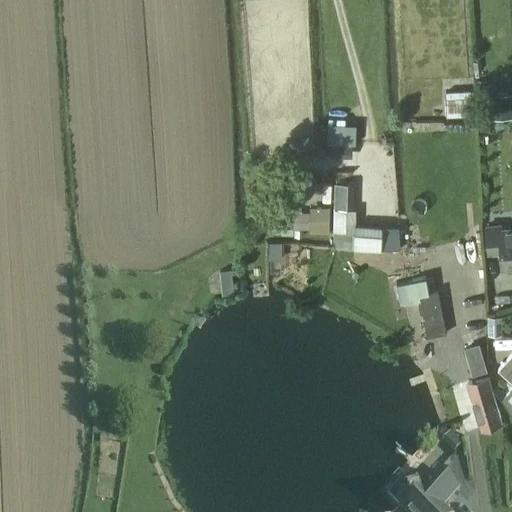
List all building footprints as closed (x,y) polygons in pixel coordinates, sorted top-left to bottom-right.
[(475,116),(474,90),(446,91),(447,117),(475,116)] [(490,95),(491,113),(511,111),(511,109),(511,95),(490,95)] [(351,143),(331,143),(331,158),(351,158),(351,143)] [(345,233),(345,222),(345,209),(354,209),(355,183),(335,183),(334,209),(336,209),(335,233),(345,233)] [(329,208),(309,208),(310,234),(329,234),(329,208)] [(509,271),(511,270),(511,227),(501,228),(501,225),(487,226),(489,253),(502,252),(503,268),(509,268),(509,271)] [(260,264),(248,266),(250,278),(262,276),(260,264)] [(231,269),(220,270),(221,278),(232,277),(231,269)] [(447,333),(438,290),(418,295),(426,337),(447,333)] [(503,335),(503,317),(488,318),(488,336),(503,335)] [(481,352),(469,356),(474,371),(485,368),(481,352)] [(511,354),(498,369),(511,381),(511,389),(503,400),(505,401),(504,402),(508,406),(509,405),(511,407),(511,354)] [(502,422),(489,378),(468,384),(482,428),(502,422)] [(444,432),(439,443),(454,450),(459,439),(444,432)] [(100,435),(99,444),(107,444),(108,442),(108,436),(108,435),(100,435)] [(397,491),(387,500),(397,509),(400,511),(445,511),(441,509),(446,503),(447,504),(457,493),(449,485),(438,475),(433,471),(419,488),(417,487),(408,478),(397,491)]
